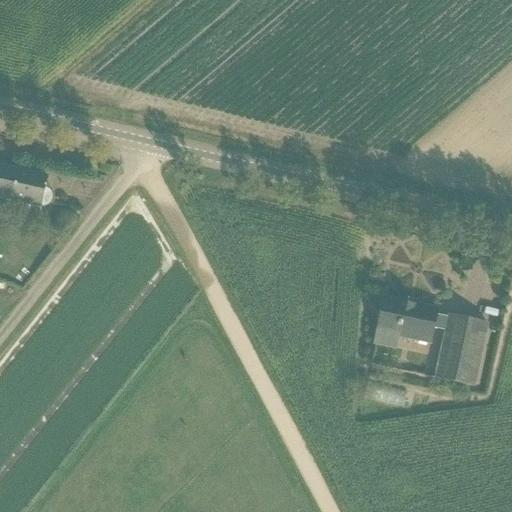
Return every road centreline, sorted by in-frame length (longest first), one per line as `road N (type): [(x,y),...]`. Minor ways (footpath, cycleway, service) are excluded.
road 1 (track): [(326,511),(149,172),(145,141)]
road 2 (tertiary): [(145,141),(511,222)]
road 3 (unclassified): [(0,328),(145,141)]
road 4 (tertiary): [(0,105),(145,141)]
